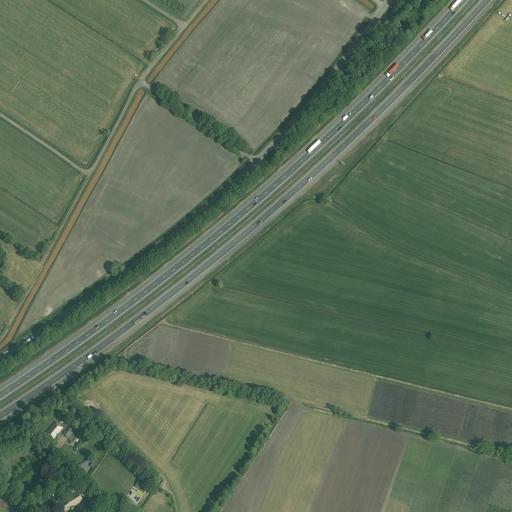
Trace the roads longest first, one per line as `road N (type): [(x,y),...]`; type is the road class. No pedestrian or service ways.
road 1 (motorway): [(0,415),(269,213),(486,0)]
road 2 (motorway): [(463,0),(353,113),(206,243),(0,395)]
road 3 (tertiary): [(0,358),(224,191),(306,107),(388,0)]
road 4 (track): [(0,339),(88,171)]
